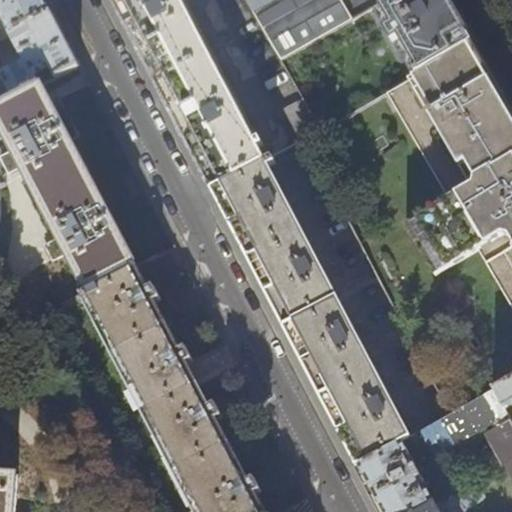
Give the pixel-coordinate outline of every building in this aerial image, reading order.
[(0,0),(0,40),(10,35),(52,13),(45,0),(0,0)] [(255,140),(180,0),(116,0),(120,6),(117,8),(141,52),(144,51),(158,79),(175,112),(173,114),(196,158),(199,157),(215,188),(265,160),(258,147),(264,143),(260,138),(255,140)] [(386,0),(242,0),(279,62),(373,8),(386,0)] [(386,0),(373,8),(413,79),(474,44),(448,0),(386,0)] [(80,66),(66,38),(52,13),(10,35),(25,64),(2,75),(16,99),(42,86),(80,66)] [(479,53),(474,44),(413,79),(402,85),(401,84),(386,93),(449,200),(406,225),(435,276),(479,251),(511,306),(511,108),(496,80),(490,71),(479,53)] [(0,107),(16,99),(2,75),(0,70),(0,107)] [(137,267),(42,86),(16,99),(0,107),(0,124),(14,151),(1,157),(9,172),(22,166),(61,239),(48,245),(55,260),(68,253),(89,292),(137,267)] [(319,130),(301,99),(281,110),(299,141),(319,130)] [(411,437),(265,160),(215,188),(212,189),(249,259),(322,398),(358,467),(408,439),(411,437)] [(250,480),(218,420),(223,418),(216,403),(210,406),(196,379),(188,364),(194,362),(187,348),(181,351),(157,303),(162,301),(154,286),(149,289),(137,267),(89,292),(204,511),(266,511),(257,494),(262,492),(254,478),(250,480)] [(511,379),(496,389),(507,409),(511,406),(511,379)] [(511,417),(507,409),(496,389),(413,436),(416,442),(426,460),(490,424),(494,431),(491,436),(506,464),(511,460),(511,417)] [(406,447),(416,442),(413,436),(411,437),(408,439),(358,467),(381,511),(422,511),(436,504),(406,447)] [(477,481),(460,449),(439,460),(441,464),(432,469),(447,498),(458,491),(477,481)] [(0,511),(13,511),(16,478),(0,476),(0,511)] [(467,510),(482,501),(485,497),(479,485),(461,496),(458,491),(447,498),(436,504),(422,511),(466,511),(468,511),(467,510)]
